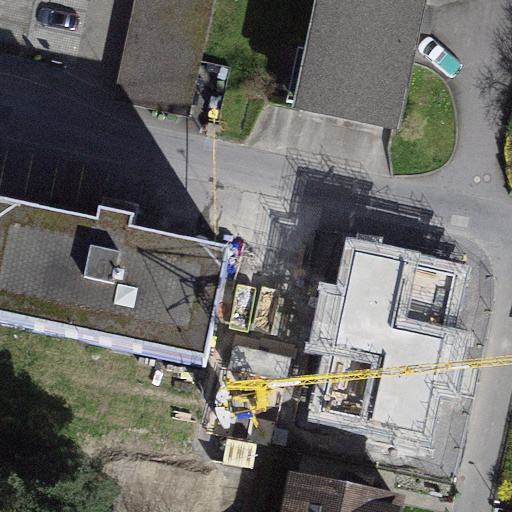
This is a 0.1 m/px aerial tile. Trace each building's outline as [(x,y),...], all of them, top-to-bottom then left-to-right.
[(222,0),(137,0),(113,111),(194,129),(222,0)] [(308,0),(286,115),(396,136),(422,0),(308,0)] [(98,244),(3,225),(0,239),(0,332),(208,375),(228,279),(132,259),(136,240),(101,233),(98,244)] [(352,329),(328,325),(311,416),(430,438),(456,299),(361,281),(352,329)] [(394,511),(395,510),(287,487),(281,511),(394,511)]
